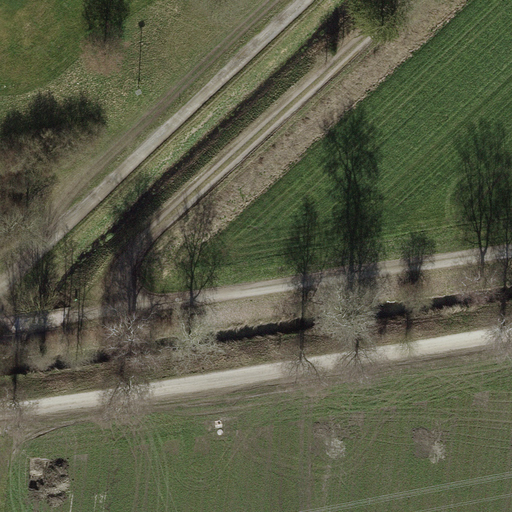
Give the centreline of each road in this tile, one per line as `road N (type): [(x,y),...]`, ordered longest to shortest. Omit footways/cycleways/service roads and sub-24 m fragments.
road 1 (track): [(0,315),(18,322),(109,311),(511,250)]
road 2 (track): [(0,411),(511,332)]
road 3 (track): [(406,0),(135,249),(109,311)]
road 4 (track): [(0,289),(306,0)]
